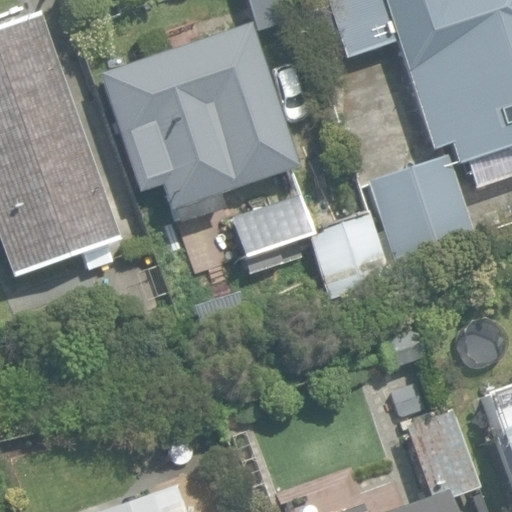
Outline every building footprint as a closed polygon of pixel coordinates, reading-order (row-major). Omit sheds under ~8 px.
[(460,164),(465,178),(500,167),(495,150),(511,144),(511,0),(322,0),(341,59),(391,43),(426,152),(444,146),(451,167),(460,164)] [(0,262),(6,279),(76,254),(84,273),(110,263),(103,245),(113,241),(34,15),(0,26),(0,262)] [(168,212),(173,225),(220,210),(215,197),(292,172),(243,26),(242,27),(92,77),(132,196),(155,188),(163,213),(168,212)] [(393,310),(409,306),(395,261),(469,238),(444,157),(354,185),(363,212),(393,310)] [(367,317),(393,310),(363,212),(303,231),(293,200),(228,220),(232,231),(215,236),(225,266),(304,242),(331,328),(367,317)] [(409,306),(393,310),(367,317),(383,370),(425,357),(409,306)] [(511,511),(511,388),(480,400),(494,443),(487,445),(510,511),(511,511)] [(342,511),(444,511),(441,501),(472,490),(444,411),(395,428),(420,499),(384,511),(358,511),(357,507),(342,511)] [(157,511),(151,493),(97,511),(157,511)]
